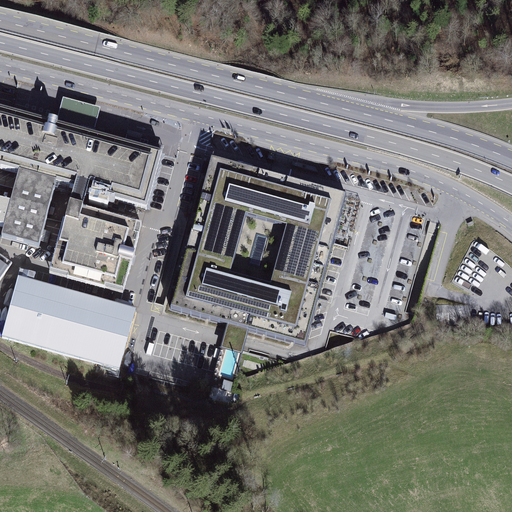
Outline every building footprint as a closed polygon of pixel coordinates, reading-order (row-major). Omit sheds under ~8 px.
[(63,101),(56,126),(94,136),(101,111),(63,101)] [(0,166),(21,171),(17,191),(0,187),(0,224),(6,226),(3,236),(42,245),(57,182),(92,191),(89,201),(111,206),(113,196),(150,205),(163,155),(161,154),(125,144),(94,136),(56,126),(0,110),(0,166)] [(127,138),(125,144),(161,154),(163,147),(127,138)] [(344,194),(210,158),(170,308),(230,324),(215,379),(236,385),(250,332),(304,346),(344,194)] [(138,227),(65,210),(49,274),(122,292),(138,227)] [(0,285),(16,263),(0,252),(0,285)] [(134,308),(18,278),(3,337),(119,367),(134,308)]
